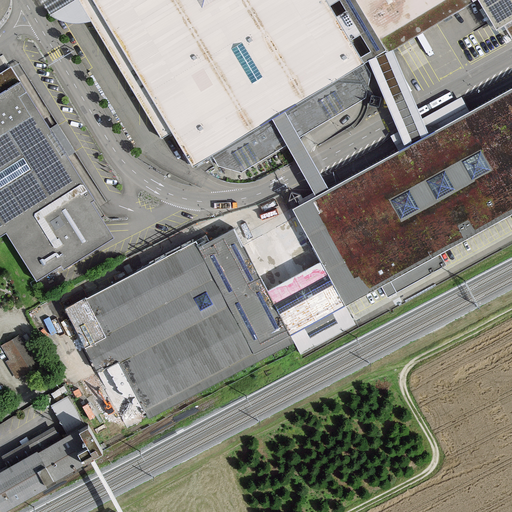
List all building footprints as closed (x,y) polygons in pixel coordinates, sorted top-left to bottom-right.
[(338,0),(373,57),(384,52),(353,0),(77,0),(95,29),(105,29),(105,47),(116,64),(126,64),(126,81),(136,99),(147,99),(147,116),(160,138),(171,132),(192,166),(363,63),(329,6),(338,0)] [(503,26),(511,39),(511,38),(511,0),(353,0),(384,52),(473,0),(477,0),(495,30),(503,26)] [(45,123),(19,82),(4,91),(0,93),(0,235),(5,232),(35,281),(61,265),(57,258),(94,235),(94,224),(101,219),(90,202),(94,200),(71,163),(45,123)] [(409,144),(291,209),(308,239),(347,306),(380,285),(386,296),(395,291),(389,280),(398,276),(404,287),(445,264),(439,252),(511,213),(511,88),(431,132),(424,135),(416,140),(409,144)] [(6,363),(15,376),(35,364),(18,337),(5,345),(14,358),(6,363)] [(0,508),(101,449),(87,425),(84,426),(68,397),(51,407),(67,436),(0,473),(0,508)]
